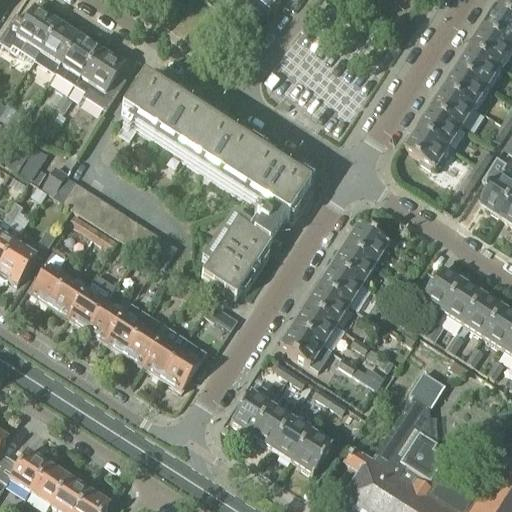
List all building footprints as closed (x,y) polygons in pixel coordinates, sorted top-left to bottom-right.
[(244,0),(264,17),(271,9),(278,0),(244,0)] [(511,0),(502,0),(496,11),(511,21),(511,0)] [(511,21),(496,11),(483,31),(511,50),(511,21)] [(13,27),(0,45),(0,48),(8,53),(10,50),(32,64),(56,28),(34,13),(21,32),(13,27)] [(56,28),(32,64),(53,78),(78,42),(56,28)] [(511,52),(511,50),(483,31),(470,52),(500,71),(511,52)] [(78,42),(53,78),(75,93),(99,56),(78,42)] [(470,52),(457,72),(487,92),(500,71),(470,52)] [(75,93),(68,103),(77,108),(82,101),(105,115),(112,105),(121,91),(112,85),(122,71),(99,56),(75,93)] [(487,92),(457,72),(443,92),(474,112),(487,92)] [(143,132),(165,98),(141,83),(120,117),(143,132)] [(443,92),(430,113),(461,132),(474,112),(443,92)] [(189,113),(165,98),(143,132),(167,147),(189,113)] [(62,118),(70,106),(62,101),(54,113),(62,118)] [(189,113),(167,147),(190,162),(212,128),(189,113)] [(430,113),(417,133),(448,153),(461,132),(430,113)] [(511,117),(509,115),(500,129),(509,134),(511,128),(511,117)] [(0,159),(2,161),(18,132),(6,125),(0,135),(0,159)] [(212,128),(190,162),(214,177),(236,144),(212,128)] [(509,134),(500,129),(491,142),(500,148),(509,134)] [(448,153),(417,133),(404,154),(421,165),(418,168),(428,175),(430,171),(434,173),(448,153)] [(511,160),(511,140),(502,154),(511,159),(510,160),(511,160)] [(236,144),(214,177),(238,192),(259,159),(236,144)] [(34,153),(18,179),(29,186),(45,160),(34,153)] [(475,171),(482,175),(491,161),(484,157),(475,171)] [(259,159),(238,192),(261,208),(283,174),(259,159)] [(489,193),(478,210),(499,223),(511,202),(511,181),(501,174),(504,169),(496,164),(481,188),(489,193)] [(482,175),(475,171),(467,183),(474,187),(482,175)] [(51,201),(63,182),(64,180),(53,173),(40,194),(51,201)] [(283,174),(261,208),(262,208),(256,217),(257,220),(255,223),(275,236),(284,222),(286,223),(307,190),(283,174)] [(63,182),(51,201),(50,203),(60,209),(73,189),(63,182)] [(83,195),(73,189),(60,209),(70,216),(83,195)] [(45,199),(36,192),(29,202),(38,209),(45,199)] [(94,202),(83,195),(70,216),(81,223),(94,202)] [(104,209),(94,202),(81,223),(91,229),(104,209)] [(511,202),(499,223),(511,231),(511,202)] [(6,218),(0,227),(0,267),(13,248),(3,241),(21,213),(13,208),(6,218)] [(104,209),(91,229),(101,235),(114,215),(104,209)] [(124,221),(114,215),(101,235),(110,242),(124,221)] [(241,218),(220,250),(254,271),(268,250),(267,249),(275,236),(255,223),(252,221),(250,223),(241,218)] [(90,245),(96,236),(73,220),(66,230),(90,245)] [(124,221),(110,242),(121,248),(134,228),(124,221)] [(134,228),(121,248),(131,255),(144,235),(134,228)] [(356,229),(343,250),(373,270),(386,249),(356,229)] [(144,235),(131,255),(141,261),(154,241),(144,235)] [(46,254),(54,242),(45,236),(37,248),(46,254)] [(116,248),(96,236),(90,245),(109,258),(116,248)] [(164,247),(154,241),(141,261),(151,268),(164,247)] [(13,248),(0,267),(0,284),(3,286),(5,285),(14,291),(35,260),(14,246),(13,248)] [(175,254),(164,247),(151,268),(162,275),(175,254)] [(254,271),(220,250),(200,282),(233,304),(254,271)] [(343,250),(330,270),(360,289),(373,270),(343,250)] [(47,270),(28,299),(47,312),(67,282),(47,270)] [(330,270),(317,290),(347,309),(360,289),(330,270)] [(409,273),(399,288),(406,292),(416,277),(409,273)] [(439,317),(459,287),(438,273),(418,304),(439,317)] [(85,294),(66,324),(84,336),(104,306),(113,292),(94,280),(85,294)] [(67,282),(47,312),(66,324),(85,294),(67,282)] [(459,287),(439,317),(459,330),(479,300),(459,287)] [(406,292),(399,288),(392,300),(398,304),(406,292)] [(347,309),(317,290),(304,310),(334,329),(347,309)] [(191,297),(185,307),(197,315),(204,305),(191,297)] [(499,313),(479,300),(459,330),(479,344),(499,313)] [(375,310),(391,319),(396,310),(380,301),(375,310)] [(104,306),(84,336),(103,348),(123,318),(124,319),(129,311),(131,308),(124,304),(117,314),(104,306)] [(334,329),(304,310),(291,330),(321,349),(334,329)] [(123,318),(103,348),(122,361),(147,322),(129,311),(124,319),(123,318)] [(209,311),(203,321),(208,324),(215,322),(219,316),(209,311)] [(511,337),(511,321),(499,313),(479,344),(499,357),(511,337)] [(147,322),(122,361),(140,373),(160,342),(162,343),(167,335),(147,322)] [(381,331),(366,322),(361,330),(376,339),(381,331)] [(433,347),(441,333),(433,328),(425,342),(433,347)] [(321,349),(291,330),(278,351),(308,370),(321,349)] [(397,344),(409,352),(416,342),(403,334),(397,344)] [(160,342),(140,373),(159,385),(179,354),(184,346),(167,335),(162,343),(160,342)] [(511,337),(499,357),(511,364),(511,337)] [(453,359),(461,346),(453,340),(444,354),(453,359)] [(368,352),(354,343),(348,351),(362,360),(368,352)] [(179,354),(159,385),(178,397),(198,367),(204,358),(186,346),(180,355),(179,354)] [(473,372),(482,359),(473,353),(464,367),(473,372)] [(355,372),(341,363),(336,371),(350,380),(355,372)] [(466,374),(452,366),(448,374),(461,382),(466,374)] [(494,366),(485,380),(493,386),(502,372),(494,366)] [(287,385),(291,377),(278,369),(273,376),(287,385)] [(291,377),(287,385),(300,393),(304,386),(291,377)] [(342,502),(357,511),(511,511),(511,444),(507,452),(498,445),(480,473),(490,479),(469,511),(464,511),(453,505),(448,511),(441,511),(421,499),(440,470),(435,466),(439,460),(432,456),(436,450),(432,448),(427,413),(430,415),(444,393),(422,378),(407,400),(411,403),(370,466),(352,454),(343,468),(357,478),(342,502)] [(249,397),(229,427),(249,441),(269,410),(276,400),(255,387),(249,397)] [(326,412),(332,404),(318,395),(313,403),(326,412)] [(345,412),(332,404),(326,412),(340,420),(345,412)] [(269,410),(249,441),(250,441),(269,454),(289,423),(270,411),(269,410)] [(289,423),(269,454),(270,454),(289,467),(309,436),(314,429),(294,416),(289,423)] [(309,436),(289,467),(290,467),(310,480),(321,464),(324,466),(330,457),(327,454),(330,450),(310,437),(309,436)] [(29,499),(47,471),(26,458),(8,486),(29,499)] [(67,484),(47,471),(29,499),(49,511),(67,484)] [(77,511),(87,497),(67,484),(49,511),(77,511)] [(106,511),(107,511),(87,497),(77,511),(106,511)]
